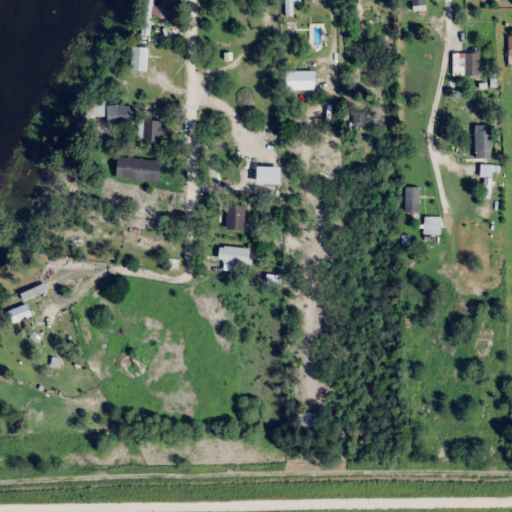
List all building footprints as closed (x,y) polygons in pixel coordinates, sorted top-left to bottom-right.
[(153,35),(154,0),(145,0),(144,35),(153,35)] [(425,0),(411,0),(412,10),(426,10),(425,0)] [(150,70),(150,47),(131,47),(131,70),(150,70)] [(480,53),(454,53),(454,66),(465,66),(465,75),(480,75),(480,53)] [(144,144),(163,144),(163,120),(144,120),(144,144)] [(493,158),(493,125),(476,125),(476,158),(493,158)] [(162,161),(118,156),(116,178),(160,183),(162,161)] [(405,213),(421,213),(421,187),(405,187),(405,213)] [(246,205),(227,205),(227,230),(246,230),(246,205)] [(441,217),(423,217),(423,234),(441,234),(441,217)] [(218,261),(249,267),(252,251),(221,245),(218,261)] [(29,317),(24,306),(7,313),(12,324),(29,317)]
